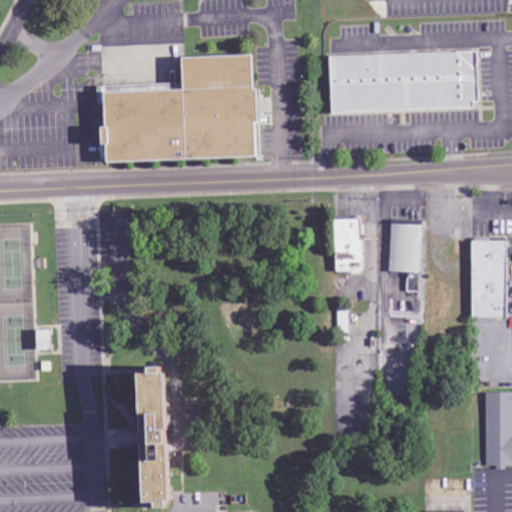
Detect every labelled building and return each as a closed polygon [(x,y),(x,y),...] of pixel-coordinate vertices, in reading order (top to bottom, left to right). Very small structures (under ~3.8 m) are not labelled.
[(337,56),(339,113),(486,108),(484,51),(337,56)] [(263,159),(262,56),(192,56),(192,86),(103,87),(104,105),(110,105),(110,128),(102,128),(102,147),(108,147),(108,161),(263,159)] [(368,219),(341,220),(342,272),(369,272),(368,219)] [(426,225),(392,224),(390,273),(408,274),(407,292),(423,293),(426,225)] [(477,318),(511,318),(511,241),(478,241),(477,318)] [(197,370),(171,370),(171,398),(167,398),(167,409),(144,409),(144,472),(167,472),(167,478),(171,478),(171,502),(183,502),(183,507),(197,508),(197,370)] [(487,464),(511,465),(511,393),(491,393),(487,464)]
